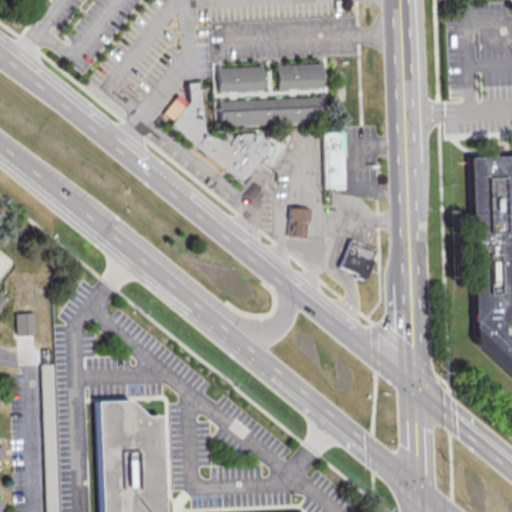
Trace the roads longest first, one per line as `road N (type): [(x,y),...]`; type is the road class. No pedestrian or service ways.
road 1 (primary): [(415,390),(0,53)]
road 2 (primary): [(243,346),(418,493)]
road 3 (tertiary): [(409,222),(399,0)]
road 4 (residential): [(0,354),(27,360),(33,511)]
road 5 (tertiary): [(415,390),(409,222)]
road 6 (primary): [(0,143),(118,241)]
road 7 (primary): [(511,468),(415,390)]
road 8 (primary): [(118,241),(212,319)]
